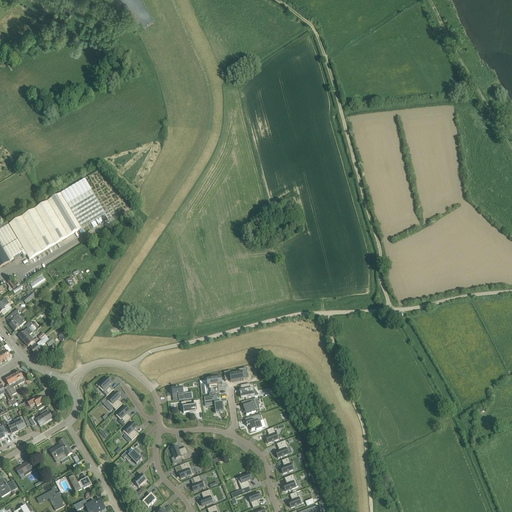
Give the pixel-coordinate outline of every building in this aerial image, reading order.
[(7,222),(0,226),(0,241),(1,244),(4,249),(3,249),(10,261),(14,259),(13,258),(22,252),(25,251),(27,255),(30,260),(82,229),(106,215),(85,180),(61,194),(31,212),(9,225),(7,222)] [(0,267),(10,261),(3,249),(0,244),(0,267)] [(77,283),(74,276),(66,280),(69,287),(77,283)] [(16,290),(19,295),(24,292),(21,287),(16,290)] [(33,292),(23,300),(26,304),(36,296),(33,292)] [(0,302),(0,314),(5,310),(8,313),(12,310),(8,305),(7,306),(3,301),(0,302)] [(20,328),(26,323),(19,315),(21,313),(18,310),(6,320),(10,325),(10,326),(15,332),(20,328)] [(19,337),(24,342),(33,334),(28,329),(26,332),(19,337)] [(33,334),(24,342),(28,347),(34,342),(37,339),(33,334)] [(46,336),(41,340),(42,341),(31,350),(35,355),(41,350),(40,349),(46,344),(49,347),(55,343),(51,339),(49,341),(46,336)] [(0,349),(3,354),(3,353),(6,359),(7,359),(10,357),(0,341),(0,349)] [(231,372),(224,373),(225,377),(229,376),(231,383),(244,380),(243,378),(248,377),(246,368),(239,370),(239,373),(231,375),(231,372)] [(20,372),(13,376),(16,382),(18,386),(25,382),(26,383),(29,381),(26,376),(23,378),(20,372)] [(13,376),(6,380),(9,386),(7,387),(9,390),(12,396),(17,394),(14,388),(12,385),(16,382),(13,376)] [(208,380),(207,380),(207,386),(209,386),(210,396),(219,395),(218,385),(222,384),(222,378),(217,378),(217,376),(207,378),(208,380)] [(100,385),(98,387),(102,392),(104,390),(108,395),(107,396),(106,396),(107,397),(114,390),(109,385),(112,383),(107,378),(100,385)] [(242,391),(240,392),(241,396),(240,396),(240,397),(241,396),(241,399),(248,397),(249,398),(249,397),(255,396),(254,390),(255,390),(254,389),(253,389),(251,389),(250,384),(241,386),(242,391)] [(183,388),(172,389),(173,396),(178,395),(179,401),(189,400),(188,393),(184,394),(183,388)] [(9,390),(5,393),(10,400),(11,402),(12,404),(13,406),(15,405),(17,404),(12,396),(9,390)] [(107,397),(101,402),(110,412),(114,409),(116,411),(123,405),(118,400),(121,397),(116,393),(109,399),(107,397)] [(217,396),(204,398),(205,403),(205,402),(207,402),(208,406),(215,405),(216,411),(217,411),(218,411),(219,411),(220,414),(221,414),(223,413),(224,413),(224,410),(224,408),(223,408),(223,406),(223,402),(220,403),(219,403),(219,400),(217,401),(217,396)] [(33,398),(27,401),(31,408),(36,405),(37,407),(44,403),(40,397),(34,400),(33,398)] [(195,405),(183,407),(184,414),(197,412),(197,410),(201,409),(200,400),(195,401),(195,405)] [(245,406),(243,406),(247,416),(256,413),(255,410),(258,410),(255,400),(244,402),(245,406)] [(125,407),(116,416),(120,421),(119,422),(123,426),(124,424),(125,425),(132,419),(127,414),(130,412),(125,407)] [(41,414),(43,417),(47,424),(53,420),(51,416),(54,415),(50,408),(47,409),(47,410),(41,414)] [(246,423),(246,425),(247,427),(250,426),(251,430),(252,431),(256,429),(256,431),(257,431),(263,429),(260,422),(262,421),(262,419),(260,415),(247,419),(248,423),(246,423)] [(19,423),(16,425),(19,432),(26,429),(25,426),(26,426),(22,417),(17,420),(19,423)] [(47,424),(43,417),(36,421),(34,417),(31,419),(36,426),(38,424),(40,427),(47,424)] [(6,422),(2,423),(3,426),(5,430),(8,429),(10,433),(11,433),(12,435),(19,432),(16,425),(14,421),(9,423),(7,424),(6,422)] [(132,423),(123,432),(132,441),(139,435),(134,430),(137,427),(132,423)] [(269,436),(266,438),(268,444),(278,440),(273,428),(267,431),(269,436)] [(50,451),(52,456),(57,463),(73,454),(64,440),(59,443),(60,445),(50,451)] [(279,452),(276,453),(278,459),(288,455),(292,453),(290,448),(289,448),(285,441),(277,444),(279,452)] [(177,447),(172,450),(176,462),(182,459),(181,457),(188,454),(186,448),(179,450),(177,447)] [(127,452),(122,457),(124,459),(128,456),(137,465),(140,462),(142,461),(141,461),(142,460),(139,457),(140,456),(136,452),(136,453),(134,451),(130,455),(127,452)] [(72,466),(73,468),(81,465),(77,455),(73,457),(76,464),(72,466)] [(284,467),(281,468),(283,475),(293,471),(293,470),(296,469),(294,464),(292,464),(291,465),(289,460),(288,458),(282,461),(284,467)] [(16,470),(20,476),(24,474),(26,476),(31,473),(30,470),(33,469),(34,471),(36,469),(33,464),(31,465),(29,462),(16,470)] [(182,472),(179,473),(182,479),(194,475),(191,469),(189,470),(187,464),(189,463),(189,462),(180,466),(182,472)] [(249,474),(237,479),(242,491),(251,487),(248,481),(252,480),(249,474)] [(133,475),(128,480),(130,482),(129,484),(132,481),(139,488),(147,480),(142,475),(137,480),(133,475)] [(287,485),(283,486),(286,492),(298,487),(293,475),(284,479),(287,485)] [(69,478),(77,493),(81,491),(81,490),(83,488),(84,490),(92,486),(88,478),(78,483),(75,476),(69,478)] [(195,485),(192,486),(194,492),(206,488),(204,482),(202,483),(199,476),(193,479),(195,485)] [(3,478),(0,479),(0,497),(1,499),(12,492),(18,489),(13,481),(7,485),(3,478)] [(146,491),(143,488),(137,493),(140,496),(146,491)] [(54,490),(39,498),(42,503),(42,502),(49,499),(50,501),(53,500),(56,506),(54,508),(56,511),(64,507),(63,504),(64,503),(61,497),(62,496),(61,492),(56,495),(54,490)] [(204,500),(200,501),(203,507),(215,502),(210,490),(201,494),(204,500)] [(258,493),(248,497),(253,509),(260,506),(258,500),(261,499),(258,493)] [(292,501),(289,502),(291,509),(303,504),(301,498),(299,499),(296,493),(290,495),(292,501)] [(142,495),(137,500),(140,503),(141,501),(145,505),(148,508),(151,505),(152,505),(153,504),(156,500),(151,495),(147,500),(142,495)] [(86,506),(87,505),(85,501),(74,506),(77,511),(86,507),(86,506)] [(93,502),(86,506),(86,507),(88,511),(107,511),(101,501),(94,505),(93,502)]
